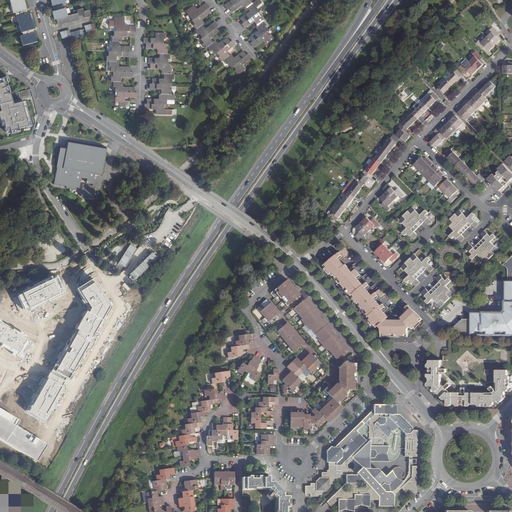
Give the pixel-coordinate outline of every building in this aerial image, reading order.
[(20,36),(22,45),(26,44),(37,41),(33,28),(34,28),(30,12),(27,13),(26,9),(23,0),(9,0),(13,13),(15,12),(20,32),(22,31),(23,35),(20,36)] [(50,0),(53,7),(52,8),(53,11),(52,11),(54,19),(56,19),(68,16),(65,8),(64,8),(63,5),(66,4),(65,0),(50,0)] [(229,8),(239,0),(231,0),(228,3),(224,5),(227,10),(229,8)] [(247,7),(253,3),(250,0),(239,0),(229,8),(232,12),(238,8),(242,5),(245,9),(247,7)] [(243,23),(257,12),(259,11),(256,7),(258,6),(262,3),(259,0),(256,0),(255,1),(253,3),(247,7),(250,11),(244,16),(240,19),(243,23)] [(194,18),(207,8),(209,7),(206,3),(201,7),(197,9),(194,6),(186,11),(190,16),(191,15),(194,18)] [(68,16),(56,19),(58,25),(79,20),(78,17),(84,15),(85,18),(91,16),(90,10),(84,11),(83,8),(77,10),(77,13),(68,16)] [(197,29),(203,25),(204,23),(202,19),(205,16),(211,12),(207,8),(194,18),(192,20),(195,24),(193,25),(197,29)] [(257,25),(263,20),(265,19),(262,15),(260,16),(257,12),(243,23),(241,24),(245,28),(248,26),(254,21),(257,25)] [(136,26),(129,26),(124,26),(124,21),(125,17),(115,17),(115,21),(114,26),(116,26),(116,31),(134,31),(134,32),(136,32),(136,26)] [(266,31),(268,30),(265,26),(266,25),(263,20),(257,25),(255,26),(258,30),(254,34),(249,38),(252,42),(266,31)] [(216,27),(218,26),(215,22),(211,24),(206,29),(203,25),(197,29),(195,30),(198,35),(200,34),(202,37),(216,27)] [(69,30),(60,32),(62,39),(71,36),(72,39),(73,39),(81,36),(87,35),(86,32),(95,29),(93,23),(84,25),(85,29),(70,33),(69,30)] [(205,48),(207,47),(213,42),(210,38),(216,34),(219,31),(216,27),(202,37),(201,39),(204,43),(202,44),(205,48)] [(486,47),(489,51),(500,41),(496,37),(499,34),(492,27),(489,30),(491,32),(480,42),(479,40),(475,43),(482,50),(486,47)] [(116,31),(114,31),(114,36),(112,36),(112,41),(119,41),(122,41),(122,36),(127,37),(133,37),(134,32),(134,31),(116,31)] [(250,43),(253,47),(263,40),(266,44),(274,38),(270,34),(269,35),(266,31),(252,42),(250,43)] [(156,38),(150,38),(144,38),(144,43),(146,43),(164,44),(164,39),(165,39),(166,33),(156,33),(156,38)] [(230,42),(230,41),(227,38),(222,42),(218,44),(215,41),(213,42),(207,47),(210,51),(212,50),(215,53),(216,52),(230,42)] [(221,61),(223,60),(229,55),(226,51),(232,47),(235,44),(232,40),(230,41),(230,42),(216,52),(219,56),(218,57),(221,61)] [(112,41),(109,41),(109,46),(111,46),(111,51),(128,52),(131,52),(131,47),(127,46),(119,46),(119,41),(112,41)] [(166,44),(164,44),(146,43),(146,48),(153,48),(158,49),(158,53),(160,54),(167,54),(167,49),(166,49),(166,44)] [(111,51),(109,51),(109,56),(107,56),(107,61),(109,61),(116,61),(116,56),(124,57),(128,57),(128,52),(111,51)] [(228,63),(231,67),(233,65),(246,55),(243,51),(238,55),(234,58),(231,54),(229,55),(223,60),(226,64),(228,63)] [(483,58),(476,51),(473,54),(475,56),(469,62),(464,66),(462,64),(459,68),(465,74),(468,71),(472,75),(483,64),(480,61),(483,58)] [(242,65),(251,58),(248,53),(246,55),(233,65),(236,69),(234,70),(238,75),(245,69),(242,65)] [(170,54),(167,54),(160,54),(160,58),(152,58),(148,58),(148,63),(150,63),(168,64),(168,59),(170,59),(170,54)] [(109,67),(109,71),(111,71),(113,71),(130,72),(131,67),(124,67),(119,66),(119,62),(116,61),(109,61),(109,67)] [(511,61),(507,61),(507,66),(503,66),(503,73),(511,73),(511,61)] [(168,64),(150,63),(150,69),(157,69),(162,69),(162,74),(164,74),(172,74),(172,69),(170,69),(170,64),(168,64)] [(0,110),(0,112),(0,122),(1,127),(4,126),(6,134),(10,133),(11,135),(19,132),(18,129),(25,127),(26,128),(31,127),(27,111),(29,111),(28,106),(26,107),(24,102),(32,100),(29,89),(18,92),(20,99),(11,102),(6,82),(9,82),(7,77),(8,77),(7,74),(5,69),(3,67),(0,67),(0,110)] [(446,79),(441,85),(436,90),(442,96),(463,75),(457,69),(452,74),(446,79)] [(111,76),(111,82),(113,82),(121,82),(121,77),(128,77),(133,77),(133,72),(130,72),(113,71),(113,76),(111,76)] [(164,79),(157,79),(152,78),(152,84),(170,84),(172,84),(172,79),(174,79),(174,74),(172,74),(164,74),(164,79)] [(496,87),(492,84),(489,81),(479,91),(477,89),(473,92),(474,94),(472,95),(471,94),(468,97),(469,99),(467,101),(466,99),(463,103),(464,104),(462,106),(460,105),(457,108),(459,110),(457,112),(466,121),(487,100),(485,98),(496,87)] [(135,92),(135,87),(128,87),(123,87),(123,82),(121,82),(113,82),(113,87),(115,87),(115,92),(117,92),(135,92)] [(170,84),(152,84),(150,83),(150,89),(154,89),(162,89),(162,94),(171,94),(171,89),(170,89),(170,84)] [(125,97),(130,97),(137,97),(137,92),(135,92),(117,92),(117,97),(115,97),(115,102),(125,102),(125,97)] [(396,135),(405,142),(410,136),(405,132),(439,99),(433,93),(402,124),(401,123),(397,127),(401,129),(396,135)] [(175,94),(171,94),(162,94),(159,94),(159,99),(154,99),(147,99),(147,104),(165,104),(167,104),(167,100),(174,100),(175,94)] [(165,104),(147,104),(144,104),(144,109),(146,109),(157,109),(156,114),(166,115),(166,109),(165,109),(165,104)] [(437,136),(433,139),(429,142),(435,148),(446,138),(447,139),(463,123),(454,114),(452,117),(450,115),(447,118),(448,119),(446,122),(445,120),(441,123),(443,125),(441,127),(439,125),(436,128),(437,129),(434,133),(435,134),(437,136)] [(360,181),(370,188),(374,182),(369,178),(399,140),(392,135),(363,173),(365,175),(360,181)] [(59,186),(66,187),(66,189),(70,190),(79,191),(79,189),(82,190),(80,197),(93,199),(95,187),(92,187),(91,186),(92,183),(93,184),(95,175),(101,176),(105,151),(105,149),(105,147),(69,140),(68,143),(68,145),(67,144),(66,147),(60,147),(60,148),(60,149),(59,149),(57,164),(58,164),(57,168),(56,171),(55,171),(54,172),(54,174),(56,174),(56,175),(54,183),(55,184),(59,184),(59,186)] [(451,149),(445,155),(476,187),(483,181),(478,177),(451,149)] [(422,157),(413,165),(435,187),(434,188),(437,191),(439,188),(449,198),(447,200),(450,204),(457,197),(455,194),(459,191),(447,179),(444,182),(442,180),(443,179),(441,177),(443,175),(439,171),(437,173),(436,172),(438,170),(434,166),(432,168),(430,166),(432,164),(426,157),(423,159),(422,157)] [(492,173),(487,179),(499,191),(511,178),(511,172),(503,163),(497,169),(499,170),(497,173),(495,172),(493,174),(492,173)] [(357,181),(329,217),(336,222),(363,186),(357,181)] [(133,189),(126,188),(125,199),(132,200),(133,189)] [(381,205),(388,212),(391,209),(388,206),(399,196),(401,199),(404,195),(397,188),(394,191),(390,188),(380,198),(384,202),(381,205)] [(407,234),(413,240),(417,236),(414,232),(424,223),(427,226),(432,222),(426,216),(428,213),(425,210),(420,215),(412,207),(399,220),(407,228),(402,233),(405,236),(407,234)] [(459,210),(446,223),(454,231),(449,236),(453,239),(455,237),(461,243),(465,239),(461,235),(471,225),(475,229),(479,225),(473,219),(476,217),(472,213),(469,216),(465,212),(461,208),(459,211),(459,210)] [(359,232),(356,234),(364,242),(366,239),(364,237),(375,226),(377,229),(380,226),(373,218),(370,221),(367,218),(356,228),(359,232)] [(474,248),(470,244),(466,248),(472,254),(470,257),(473,260),(478,255),(486,263),(499,250),(491,242),(496,237),(493,234),(490,236),(484,231),(480,235),(483,238),(474,248)] [(378,249),(374,253),(385,264),(389,260),(392,263),(399,256),(396,252),(393,255),(383,245),(386,242),(383,239),(375,246),(378,249)] [(344,248),(323,266),(325,268),(324,269),(329,274),(330,274),(332,276),(333,275),(335,277),(334,279),(338,284),(340,283),(344,288),(342,289),(347,294),(348,293),(352,298),(351,299),(356,305),(357,304),(361,309),(360,310),(364,315),(366,314),(371,319),(369,321),(373,326),(375,325),(377,327),(378,326),(381,330),(381,334),(385,334),(384,337),(405,337),(405,335),(408,335),(408,330),(410,328),(411,329),(413,327),(414,328),(421,322),(419,321),(421,319),(408,305),(403,310),(406,313),(400,318),(402,319),(401,320),(389,320),(387,319),(388,318),(382,310),(385,307),(383,304),(381,306),(377,301),(385,294),(380,288),(372,295),(366,288),(369,286),(366,283),(363,285),(359,280),(362,277),(354,267),(350,270),(346,264),(345,265),(341,261),(349,254),(344,248)] [(414,254),(401,267),(409,275),(404,280),(407,284),(410,281),(415,287),(419,283),(416,279),(426,269),(430,273),(434,269),(428,263),(431,261),(428,257),(422,262),(414,254)] [(508,270),(507,310),(505,312),(471,313),(471,319),(463,319),(463,320),(462,320),(455,328),(458,331),(460,332),(463,332),(463,334),(470,334),(470,333),(471,333),(471,334),(511,334),(511,256),(503,265),(508,270)] [(440,307),(443,305),(454,294),(446,287),(451,281),(448,278),(445,281),(439,275),(435,279),(439,282),(428,292),(425,289),(421,293),(427,299),(424,301),(428,305),(433,299),(440,307)] [(22,314),(64,293),(56,277),(14,297),(22,314)] [(89,309),(77,328),(94,338),(112,307),(94,280),(77,290),(89,309)] [(295,287),(288,280),(287,281),(286,280),(274,290),(277,292),(276,293),(280,298),(281,298),(286,303),(285,303),(287,306),(300,295),(293,288),(295,287)] [(313,309),(314,308),(308,301),(306,299),(294,309),(302,319),(301,320),(310,330),(311,329),(315,334),(326,325),(322,319),(313,309)] [(260,311),(264,316),(274,308),(270,303),(260,311)] [(269,321),(276,315),(279,313),(274,308),(264,316),(269,321)] [(323,319),(322,319),(326,325),(331,330),(332,329),(323,319)] [(0,346),(13,355),(25,337),(0,320),(0,346)] [(277,331),(282,337),(291,328),(287,323),(284,325),(277,331)] [(331,330),(326,325),(315,334),(320,339),(318,340),(327,350),(328,349),(336,359),(347,350),(339,339),(331,330)] [(291,328),(282,337),(286,342),(296,333),(291,328)] [(70,379),(93,340),(76,330),(53,368),(70,379)] [(255,340),(254,333),(239,336),(239,341),(236,341),(236,346),(247,345),(246,340),(251,339),(251,341),(255,340)] [(296,333),(286,342),(290,347),(300,338),(296,333)] [(294,352),(301,346),(304,343),(300,338),(290,347),(294,352)] [(340,339),(339,339),(347,350),(348,349),(340,339)] [(236,346),(231,347),(232,352),(228,353),(228,358),(238,357),(238,351),(243,351),(242,350),(248,349),(249,349),(249,344),(247,345),(236,346)] [(320,363),(314,356),(311,353),(306,358),(316,367),(320,363)] [(254,355),(254,357),(251,361),(250,361),(247,366),(243,363),(238,371),(242,374),(244,370),(249,373),(258,358),(254,355)] [(258,358),(249,373),(253,375),(251,379),(256,381),(260,374),(256,371),(259,366),(258,365),(261,361),(261,359),(258,358)] [(307,368),(302,363),(297,358),(293,363),(302,372),(307,368)] [(311,372),(316,367),(306,358),(302,363),(307,368),(311,372)] [(441,372),(441,369),(441,360),(430,360),(430,363),(428,364),(428,377),(430,378),(430,382),(428,383),(428,386),(431,386),(434,386),(434,389),(434,390),(444,400),(445,400),(448,400),(448,406),(451,407),(451,405),(456,405),(456,407),(460,407),(460,405),(466,405),(466,407),(470,407),(470,405),(478,405),(479,407),(492,407),(495,405),(495,402),(498,402),(498,401),(501,401),(503,402),(506,399),(504,397),(504,395),(506,395),(506,392),(506,391),(509,391),(509,389),(511,389),(511,388),(511,384),(511,377),(508,374),(508,370),(497,370),(496,383),(499,383),(499,390),(498,391),(494,394),(493,395),(487,395),(487,393),(467,393),(467,394),(465,394),(462,394),(460,394),(460,393),(447,393),(449,391),(448,390),(445,387),(444,385),(442,387),(441,387),(441,372)] [(342,389),(346,392),(348,390),(355,390),(356,363),(349,363),(347,361),(343,364),(345,367),(345,370),(342,370),(342,383),(345,384),(345,386),(342,389)] [(273,380),(278,380),(278,369),(275,369),(275,362),(271,362),(271,364),(271,369),(273,369),(273,375),(268,375),(268,384),(273,384),(273,380)] [(302,372),(293,363),(288,367),(292,372),(297,377),(302,372)] [(211,379),(212,384),(223,382),(222,377),(226,377),(227,379),(231,378),(230,371),(214,373),(215,378),(211,379)] [(27,411),(44,421),(66,382),(49,372),(27,411)] [(297,377),(292,372),(288,376),(297,386),(302,381),(297,377)] [(297,386),(288,376),(283,381),(286,384),(289,387),(292,390),(297,386)] [(332,398),(338,404),(340,402),(341,403),(347,398),(346,397),(348,394),(346,392),(342,389),(338,385),(329,395),(332,398)] [(209,396),(209,400),(218,399),(220,399),(225,398),(224,391),(220,392),(220,394),(215,394),(214,389),(204,391),(205,396),(209,396)] [(259,402),(259,408),(266,408),(268,408),(268,402),(274,402),(274,404),(278,404),(278,398),(263,397),(263,402),(259,402)] [(342,409),(338,404),(332,398),(328,403),(337,414),(342,409)] [(209,400),(201,402),(201,406),(197,407),(198,412),(209,411),(208,406),(213,405),(212,404),(219,403),(218,399),(209,400)] [(337,414),(328,403),(323,407),(333,418),(337,414)] [(384,442),(389,438),(392,432),(398,427),(406,434),(410,434),(414,430),(414,428),(401,414),(397,414),(396,405),(373,405),(374,410),(369,416),(367,418),(370,421),(366,425),(370,429),(369,438),(367,440),(359,431),(356,428),(336,447),(331,447),(327,451),(327,462),(329,462),(329,465),(343,466),(343,476),(347,476),(347,483),(334,495),(339,501),(338,511),(341,511),(347,510),(352,511),(354,511),(355,508),(362,506),(370,507),(370,501),(379,501),(379,507),(395,507),(395,496),(392,492),(386,492),(381,487),(371,477),(363,469),(371,469),(371,462),(390,462),(387,454),(390,446),(384,446),(384,442)] [(318,412),(325,420),(328,423),(333,418),(323,407),(318,412)] [(251,412),(251,418),(260,418),(260,413),(266,413),(266,415),(273,415),(273,411),(268,411),(266,411),(266,408),(259,408),(255,408),(255,411),(255,412),(251,412)] [(325,420),(318,412),(315,408),(312,411),(315,415),(313,417),(310,417),(310,424),(315,424),(317,427),(325,420)] [(198,412),(191,414),(192,419),(187,419),(188,424),(199,423),(198,418),(202,417),(202,416),(209,415),(209,411),(198,412)] [(0,415),(0,444),(36,465),(48,445),(43,442),(0,415)] [(232,440),(238,439),(238,430),(232,431),(233,424),(231,424),(232,417),(228,418),(227,435),(232,435),(232,440)] [(222,435),(227,435),(228,418),(223,418),(223,424),(222,424),(222,430),(217,430),(217,439),(222,440),(222,435)] [(266,425),(273,425),(273,421),(266,421),(266,423),(260,423),(260,418),(251,418),(251,423),(255,423),(255,428),(266,428),(266,425)] [(370,421),(367,418),(356,428),(359,431),(366,425),(370,421)] [(188,424),(185,425),(185,430),(181,430),(182,436),(189,435),(193,434),(192,429),(197,428),(196,427),(203,427),(203,426),(202,422),(199,423),(188,424)] [(207,436),(207,446),(212,446),(212,442),(217,442),(217,439),(217,430),(216,430),(216,424),(212,424),(212,428),(212,436),(207,436)] [(410,434),(406,434),(406,457),(409,457),(409,466),(410,474),(402,482),(397,478),(393,470),(386,476),(379,468),(371,469),(363,469),(371,477),(381,487),(386,492),(392,492),(395,496),(402,489),(407,493),(411,492),(411,493),(416,493),(416,488),(414,487),(416,483),(415,481),(416,478),(415,475),(416,474),(415,469),(416,468),(416,466),(413,466),(413,462),(413,457),(416,457),(416,455),(414,454),(416,450),(415,449),(417,444),(416,443),(417,441),(418,441),(417,440),(416,437),(417,436),(418,430),(414,430),(410,434)] [(182,436),(178,436),(179,441),(175,442),(176,447),(177,447),(186,446),(185,440),(190,440),(190,442),(197,441),(197,437),(190,438),(189,435),(182,436)] [(270,445),(274,445),(274,436),(274,435),(261,435),(261,445),(270,445)] [(257,455),(269,455),(269,448),(270,445),(261,445),(257,445),(257,455)] [(186,446),(177,447),(178,452),(182,452),(183,457),(200,454),(200,450),(199,450),(193,451),(193,450),(187,451),(186,446)] [(200,454),(183,457),(183,461),(179,462),(180,467),(189,466),(188,461),(194,460),(194,459),(201,458),(200,454)] [(341,476),(343,476),(343,466),(329,465),(329,467),(329,470),(327,470),(327,471),(327,473),(322,473),(322,478),(320,478),(317,481),(317,484),(311,484),(311,486),(306,486),(306,494),(311,494),(311,496),(320,497),(320,495),(323,495),(323,492),(326,492),(330,487),(330,484),(335,484),(335,479),(341,479),(341,476)] [(156,476),(156,481),(165,480),(167,479),(166,474),(171,473),(171,475),(175,475),(174,468),(159,470),(160,475),(156,476)] [(220,485),(220,487),(219,487),(219,489),(224,489),(223,485),(234,485),(234,478),(234,472),(225,472),(214,472),(214,485),(220,485)] [(269,477),(269,476),(267,476),(265,478),(262,478),(261,476),(248,476),(248,478),(243,478),(243,490),(256,490),(256,488),(269,488),(271,491),(268,494),(272,498),(276,495),(277,496),(277,511),(275,510),(275,511),(289,511),(290,505),(288,503),(288,501),(289,500),(289,496),(284,496),(284,492),(274,482),(269,482),(269,477)] [(156,481),(153,481),(154,491),(157,491),(167,489),(165,480),(156,481)] [(192,490),(198,490),(197,480),(184,481),(185,491),(192,490)] [(179,503),(194,501),(192,490),(185,491),(182,492),(183,498),(178,499),(179,503)] [(147,492),(148,503),(163,501),(163,496),(158,497),(157,491),(154,491),(147,492)] [(339,501),(334,495),(326,502),(331,508),(339,501)] [(224,499),(221,499),(221,509),(230,509),(234,509),(234,499),(224,499)] [(160,511),(162,510),(160,508),(159,506),(164,505),(163,501),(148,503),(149,511),(160,511)] [(192,511),(195,511),(194,501),(179,503),(179,507),(184,507),(185,509),(182,511),(192,511)]
